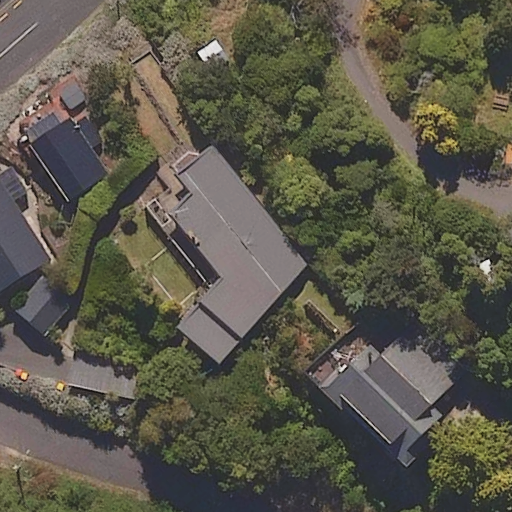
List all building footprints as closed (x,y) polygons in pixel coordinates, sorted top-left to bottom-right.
[(74,99),(36,130),(66,167),(104,136),(74,99)] [(207,152),(176,184),(187,195),(161,220),(218,277),(168,326),(206,365),(313,258),(207,152)] [(26,192),(3,157),(0,158),(0,290),(49,257),(11,202),(26,192)] [(73,301),(43,277),(13,313),(44,338),(73,301)] [(459,387),(386,321),(361,349),(338,328),(298,374),(394,460),(459,387)] [(71,345),(69,354),(44,349),(41,365),(66,369),(63,384),(139,398),(146,359),(71,345)]
